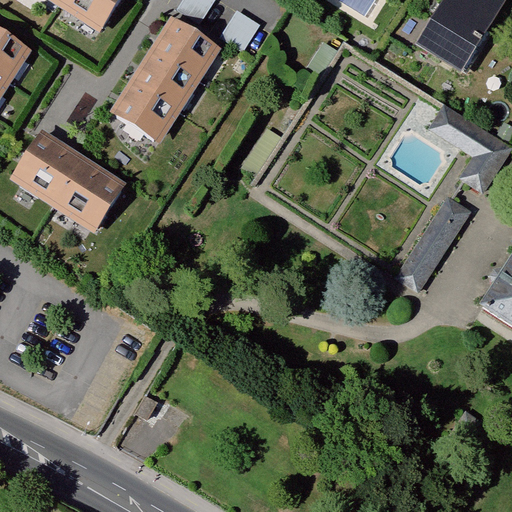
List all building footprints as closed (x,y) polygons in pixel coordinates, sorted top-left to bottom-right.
[(39,0),(102,40),(127,0),(39,0)] [(184,0),(180,7),(204,21),(216,0),(184,0)] [(511,1),(509,0),(451,0),(418,53),(465,82),(511,6),(511,1)] [(237,9),(224,37),(248,49),(262,21),(237,9)] [(173,25),(114,119),(163,151),(224,55),(173,25)] [(0,34),(0,108),(34,57),(0,34)] [(476,163),(463,185),(487,201),(511,161),(511,149),(448,110),(432,135),(476,163)] [(133,187),(45,132),(11,186),(97,241),(133,187)] [(451,202),(398,284),(422,300),(475,218),(451,202)] [(511,274),(486,315),(511,331),(511,274)]
